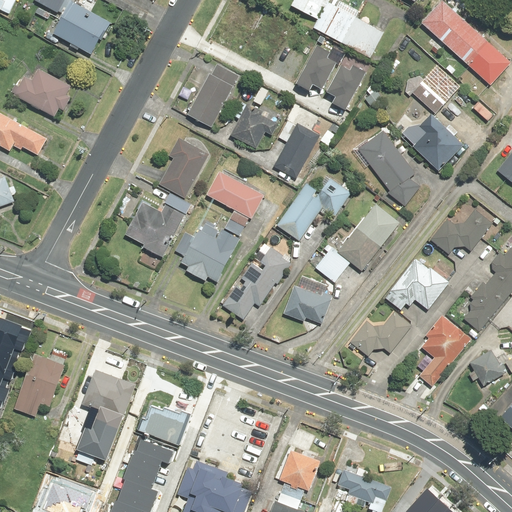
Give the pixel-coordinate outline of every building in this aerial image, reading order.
[(1,0),(0,0),(0,8),(12,15),(19,0),(4,0),(4,1),(1,0)] [(40,0),(63,12),(69,0),(40,0)] [(333,0),(298,0),(296,6),(321,19),(317,28),(375,57),(388,32),(332,3),(333,0)] [(511,60),(511,58),(447,0),(426,23),(492,83),(511,60)] [(116,22),(76,1),(59,32),(99,53),(116,22)] [(249,50),(244,59),(294,86),(314,49),(300,41),(304,33),(276,18),(272,25),(265,20),(259,31),(255,29),(245,47),(249,50)] [(318,42),(299,82),(311,88),(314,82),(323,87),(336,60),(327,56),(331,48),(318,42)] [(336,101),(349,107),(368,67),(355,61),(351,69),(342,64),(330,91),(339,95),(336,101)] [(220,63),(192,115),(216,128),(245,76),(220,63)] [(21,81),(15,92),(59,116),(64,108),(68,110),(73,100),(70,99),(77,86),(43,68),(36,80),(29,77),(26,84),(21,81)] [(454,94),(430,75),(416,91),(440,111),(454,94)] [(251,103),(234,134),(257,147),(268,126),(275,129),(281,118),(251,103)] [(52,135),(0,109),(0,141),(15,149),(18,142),(43,154),(52,135)] [(434,133),(421,148),(445,170),(469,142),(436,112),(425,124),(434,133)] [(324,136),(302,124),(279,164),(302,177),(324,136)] [(385,129),(359,152),(404,206),(431,183),(385,129)] [(163,182),(189,196),(211,156),(182,140),(175,154),(178,156),(163,182)] [(511,155),(499,171),(511,180),(511,155)] [(265,194),(224,172),(212,195),(253,216),(265,194)] [(10,175),(0,178),(0,206),(19,200),(10,175)] [(345,185),(334,178),(324,192),(311,183),(281,224),(302,239),(326,205),(339,214),(358,188),(348,181),(345,185)] [(144,201),(130,234),(146,241),(143,247),(170,259),(190,213),(169,204),(165,211),(144,201)] [(407,224),(381,203),(342,249),(368,271),(407,224)] [(453,253),(463,240),(474,249),(494,223),(475,209),(461,226),(450,218),(434,239),(453,253)] [(204,229),(187,261),(194,264),(191,269),(211,279),(213,275),(222,280),(245,238),(227,229),(222,238),(218,236),(222,228),(211,222),(207,230),(204,229)] [(249,280),(245,286),(242,284),(227,304),(247,318),(259,301),(263,304),(294,261),(275,247),(264,262),(268,266),(266,269),(256,262),(245,277),(249,280)] [(334,248),(319,266),(338,281),(353,263),(334,248)] [(484,330),(511,296),(511,254),(490,281),(488,279),(475,295),(477,297),(471,305),(475,309),(468,317),(484,330)] [(451,281),(419,258),(390,298),(404,308),(408,302),(412,305),(418,297),(431,307),(451,281)] [(336,298),(299,284),(288,313),(325,326),(336,298)] [(372,354),(380,342),(394,352),(413,323),(397,312),(384,331),(369,321),(355,342),(372,354)] [(0,407),(1,408),(10,386),(7,385),(10,377),(13,379),(34,327),(0,313),(0,407)] [(422,376),(436,387),(476,337),(446,313),(430,332),(434,335),(425,347),(438,357),(422,376)] [(502,344),(473,361),(486,383),(508,371),(504,364),(511,360),(502,344)] [(55,357),(39,352),(20,408),(36,413),(41,399),(57,405),(70,367),(54,361),(55,357)] [(97,371),(87,403),(103,407),(125,416),(129,417),(138,391),(128,387),(130,382),(97,371)] [(511,405),(503,416),(511,424),(511,405)] [(146,412),(140,429),(188,445),(198,415),(183,410),(182,414),(157,406),(154,414),(146,412)] [(125,416),(103,407),(96,424),(89,422),(79,448),(109,459),(125,416)] [(143,511),(145,508),(153,510),(161,488),(154,486),(165,457),(172,460),(177,447),(145,435),(140,448),(137,447),(126,476),(129,477),(121,498),(118,497),(112,511),(143,511)] [(324,458),(295,448),(284,479),(314,489),(324,458)] [(192,455),(178,450),(165,484),(179,489),(192,455)] [(245,511),(256,485),(227,474),(229,469),(198,458),(195,467),(190,465),(180,491),(190,495),(184,511),(245,511)] [(397,485),(347,468),(341,484),(353,488),(352,492),(375,500),(376,496),(391,501),(397,485)] [(53,480),(43,508),(54,511),(80,511),(81,510),(87,511),(90,511),(98,491),(59,476),(57,482),(53,480)] [(427,488),(405,511),(426,511),(439,499),(427,488)] [(332,511),(337,501),(324,496),(317,511),(332,511)] [(439,499),(426,511),(447,511),(450,509),(439,499)] [(306,511),(277,502),(273,511),(306,511)]
